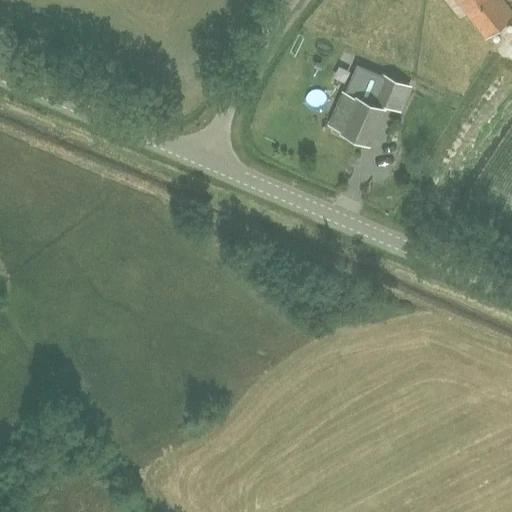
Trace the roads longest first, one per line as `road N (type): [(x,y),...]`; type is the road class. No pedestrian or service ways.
road 1 (tertiary): [(511,298),(196,164)]
road 2 (tertiary): [(196,164),(0,82)]
road 3 (unclassified): [(196,164),(293,0)]
